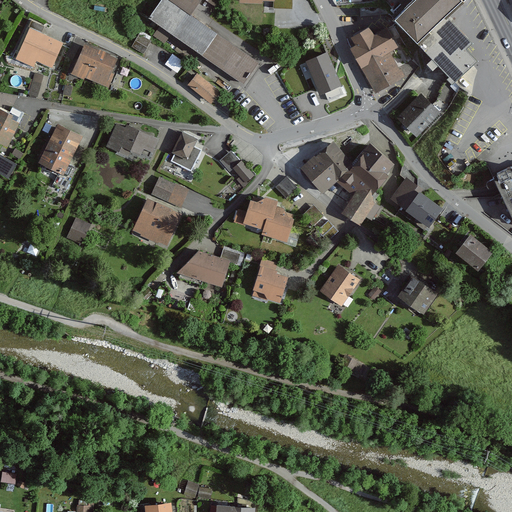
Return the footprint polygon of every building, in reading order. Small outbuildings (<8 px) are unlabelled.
[(204,0),(165,0),(151,20),(244,85),(259,64),(192,17),(204,0)] [(292,0),(272,0),(273,8),(292,8),(292,0)] [(448,18),(466,0),(465,0),(411,0),(394,17),(431,55),(426,60),(433,68),(439,62),(454,78),(475,58),(465,47),(471,41),(448,18)] [(53,70),(64,45),(42,35),(45,29),(31,23),(14,60),(37,69),(39,64),(53,70)] [(399,50),(387,29),(375,36),(371,29),(352,40),(357,48),(353,50),(378,94),(406,78),(392,54),(399,50)] [(150,41),(139,35),(133,46),(144,52),(150,41)] [(108,89),(120,61),(87,47),(74,78),(86,83),(87,80),(108,89)] [(341,84),(327,51),(307,59),(321,92),(341,84)] [(166,63),(178,71),(185,60),(173,52),(166,63)] [(43,97),(49,75),(35,70),(28,92),(43,97)] [(217,93),(198,76),(189,85),(208,103),(217,93)] [(441,111),(421,92),(397,117),(416,135),(441,111)] [(16,118),(0,110),(0,144),(9,149),(20,125),(14,123),(16,118)] [(148,156),(149,152),(155,154),(161,139),(129,127),(128,129),(117,125),(108,149),(132,158),(134,152),(143,156),(144,154),(148,156)] [(84,138),(59,126),(40,165),(65,177),(84,138)] [(202,151),(195,147),(198,141),(183,133),(173,152),(176,154),(172,162),(191,172),(202,151)] [(323,191),(336,179),(355,193),(345,211),(362,222),(392,174),(388,170),(394,164),(371,143),(352,164),(333,142),(303,168),(323,191)] [(241,164),(231,151),(219,161),(229,174),(233,171),(239,178),(236,180),(242,189),(255,179),(243,162),(241,164)] [(16,166),(0,156),(0,175),(8,180),(16,166)] [(502,192),(511,215),(511,163),(497,170),(499,174),(493,176),(487,179),(485,182),(487,186),(491,187),(498,184),(502,192)] [(296,186),(286,175),(275,185),(286,196),(296,186)] [(187,190),(159,179),(153,195),(181,206),(187,190)] [(407,211),(420,193),(422,190),(407,179),(391,199),(407,211)] [(440,208),(420,193),(407,211),(404,215),(424,229),(440,208)] [(263,204),(251,200),(248,211),(237,208),(232,223),(245,227),(246,224),(262,229),(266,217),(273,219),(277,206),(278,201),(265,197),(263,204)] [(181,216),(148,201),(134,231),(167,246),(181,216)] [(323,214),(313,203),(302,213),(313,224),(323,214)] [(283,208),(277,206),(273,219),(266,217),(262,229),(261,234),(295,245),(298,236),(287,233),(293,215),(286,213),(283,208)] [(91,224),(76,218),(68,237),(83,243),(91,224)] [(339,231),(328,220),(318,230),(328,241),(339,231)] [(456,250),(479,267),(493,249),(470,232),(456,250)] [(202,254),(180,276),(225,289),(232,265),(239,267),(242,254),(224,249),(221,260),(202,254)] [(276,273),(278,266),(263,262),(254,297),(283,304),(289,280),(279,277),(279,274),(276,273)] [(361,283),(340,267),(321,292),(342,309),(361,283)] [(402,298),(427,316),(442,296),(416,278),(402,298)] [(146,299),(153,292),(146,285),(139,293),(146,299)] [(364,365),(345,355),(339,367),(358,377),(364,365)] [(380,372),(372,368),(365,381),(374,385),(380,372)] [(17,475),(2,473),(0,482),(16,484),(17,475)] [(185,492),(210,498),(213,486),(188,480),(185,492)] [(146,511),(173,511),(172,502),(145,507),(146,511)]
